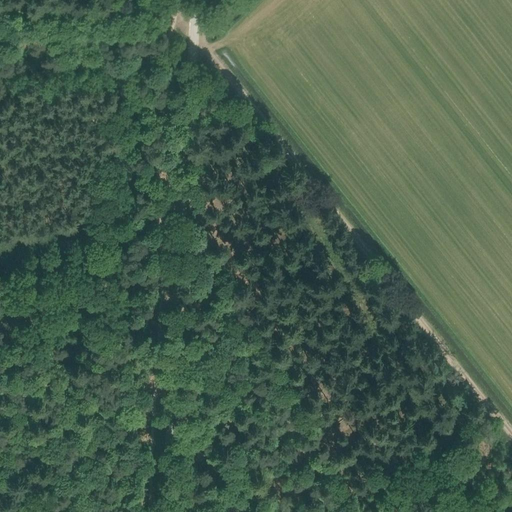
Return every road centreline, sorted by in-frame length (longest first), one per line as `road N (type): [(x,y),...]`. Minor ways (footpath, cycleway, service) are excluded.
road 1 (track): [(190,199),(356,486),(488,402),(195,36)]
road 2 (unclassified): [(175,511),(198,0)]
road 3 (track): [(356,486),(140,511)]
